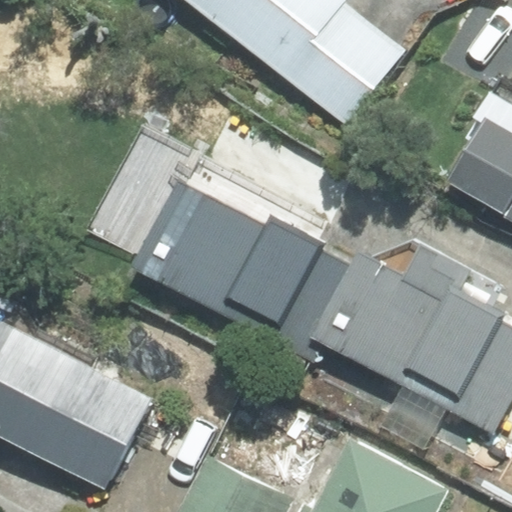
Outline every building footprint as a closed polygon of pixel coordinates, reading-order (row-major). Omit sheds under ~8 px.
[(172,0),(229,47),(238,36),(277,68),(268,80),(298,105),(307,94),(346,126),(409,51),(353,3),(355,0),(172,0)] [(511,126),(490,115),(452,189),(511,219),(511,126)] [(284,195),(208,153),(144,271),(312,361),(324,339),(368,258),(277,209),(284,195)] [(417,271),(374,248),(368,258),(324,339),(498,433),(511,406),(511,322),(465,297),(480,268),(433,242),(417,271)] [(0,301),(0,427),(114,491),(168,393),(0,301)] [(443,511),(457,486),(355,432),(312,511),(443,511)] [(297,511),(308,492),(215,444),(182,508),(190,511),(297,511)]
